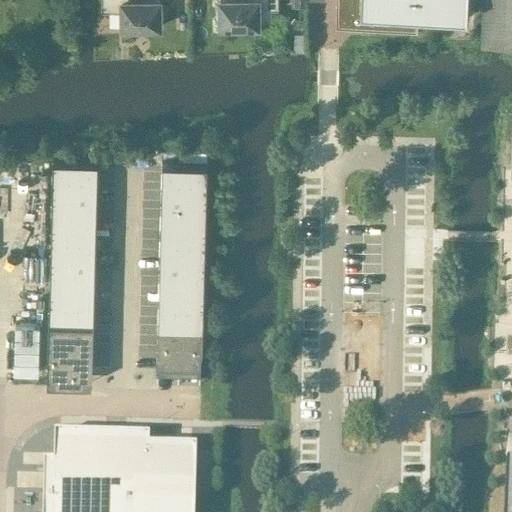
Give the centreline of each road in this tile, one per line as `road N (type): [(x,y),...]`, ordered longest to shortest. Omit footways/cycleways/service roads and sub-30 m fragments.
road 1 (unclassified): [(183,405),(0,402)]
road 2 (unknown): [(0,383),(4,240)]
